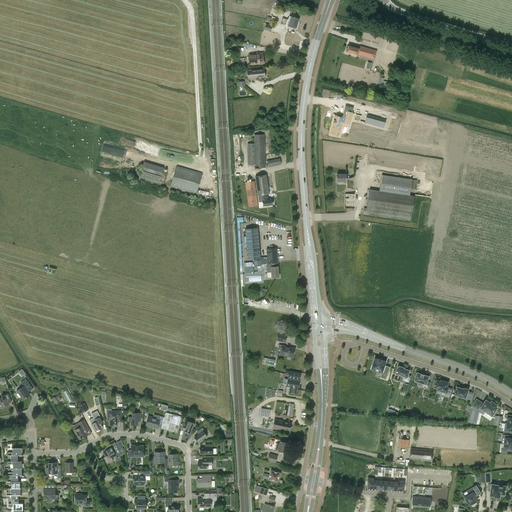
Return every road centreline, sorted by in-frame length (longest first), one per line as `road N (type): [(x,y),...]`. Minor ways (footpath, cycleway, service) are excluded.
road 1 (secondary): [(317,327),(301,127),(330,0)]
road 2 (tertiary): [(317,327),(346,327),(511,394)]
road 3 (residential): [(188,511),(183,445),(140,434),(87,445)]
road 4 (residential): [(511,404),(472,381),(365,347)]
road 5 (tertiary): [(511,48),(384,0)]
